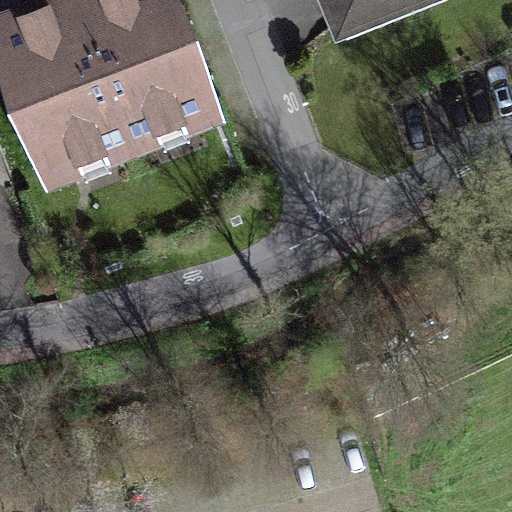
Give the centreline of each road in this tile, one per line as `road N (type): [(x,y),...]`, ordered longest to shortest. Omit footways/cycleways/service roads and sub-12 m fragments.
road 1 (residential): [(0,337),(86,324),(238,278),(328,229)]
road 2 (residential): [(328,229),(240,0)]
road 3 (residential): [(328,229),(511,138)]
